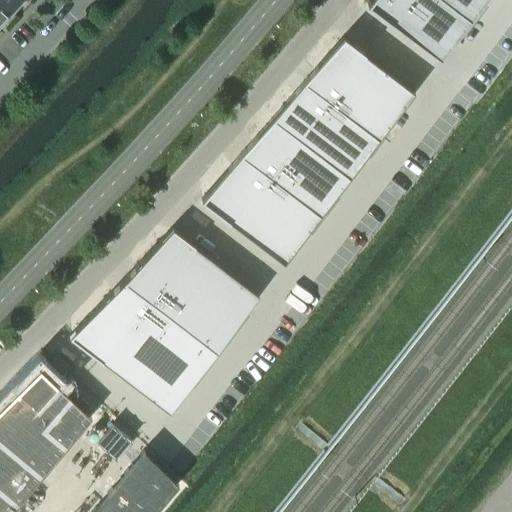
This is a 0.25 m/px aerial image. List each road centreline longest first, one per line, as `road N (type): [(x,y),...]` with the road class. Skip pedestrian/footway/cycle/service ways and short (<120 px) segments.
road 1 (unclassified): [(0,372),(232,126),(338,0)]
road 2 (tertiary): [(272,0),(0,296)]
